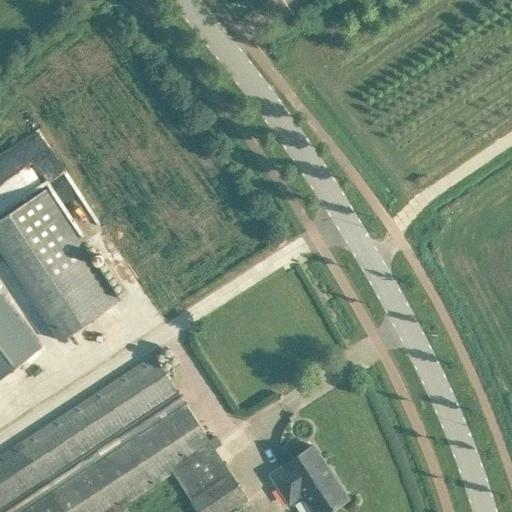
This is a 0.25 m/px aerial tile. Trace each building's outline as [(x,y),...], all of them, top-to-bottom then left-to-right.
[(248,0),(256,9),(265,0),(248,0)] [(10,148),(17,164),(50,148),(42,133),(10,148)] [(45,189),(0,218),(0,247),(61,340),(119,302),(45,189)] [(0,293),(0,379),(42,347),(0,293)] [(0,511),(111,511),(148,488),(151,493),(161,486),(158,481),(173,471),(199,511),(225,511),(248,497),(154,355),(0,456),(0,511)] [(326,511),(348,498),(313,444),(268,473),(288,504),(303,495),(314,511),(326,511)]
